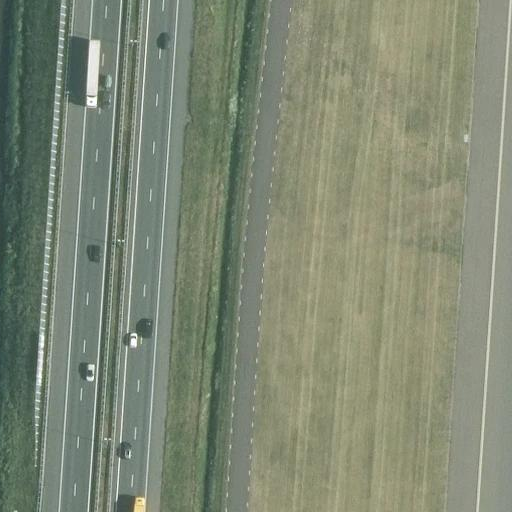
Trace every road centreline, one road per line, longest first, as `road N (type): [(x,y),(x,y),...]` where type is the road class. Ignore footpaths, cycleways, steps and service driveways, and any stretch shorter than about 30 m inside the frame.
road 1 (motorway): [(130,511),(163,0)]
road 2 (motorway): [(106,0),(73,511)]
